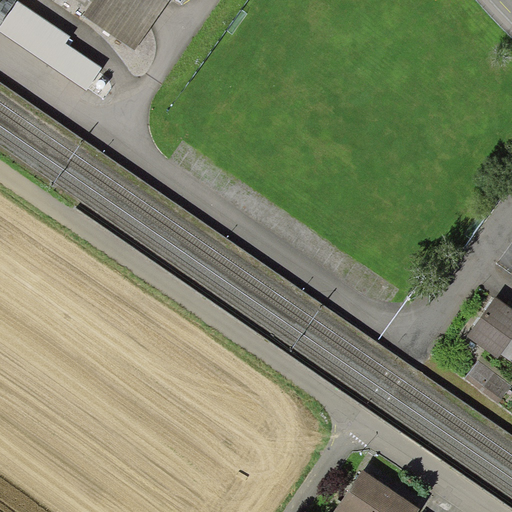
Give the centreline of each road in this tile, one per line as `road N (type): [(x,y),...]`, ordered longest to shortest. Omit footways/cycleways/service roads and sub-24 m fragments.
road 1 (residential): [(359,420),(0,168)]
road 2 (residential): [(491,511),(359,420)]
road 3 (residential): [(426,337),(511,218)]
